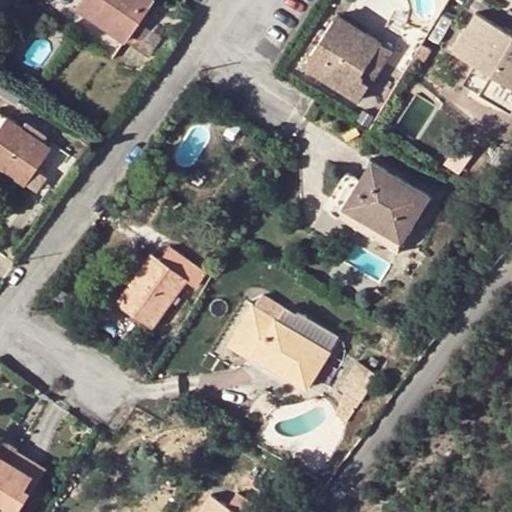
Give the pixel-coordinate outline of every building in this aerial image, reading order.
[(81,0),(77,6),(83,10),(89,0),(81,0)] [(89,0),(83,10),(149,57),(162,39),(137,22),(140,17),(135,14),(144,0),(89,0)] [(152,0),(144,0),(135,14),(140,17),(152,0)] [(478,69),(476,74),(486,81),(489,76),(511,89),(511,36),(476,15),(453,54),(478,69)] [(359,101),(369,86),(359,80),(382,45),(337,16),(305,65),(359,101)] [(423,42),(412,59),(422,65),(432,48),(423,42)] [(359,80),(369,86),(392,52),(382,45),(359,80)] [(486,81),(476,74),(466,89),(511,116),(511,115),(511,89),(489,76),(486,81)] [(0,128),(0,165),(19,179),(34,159),(39,162),(49,147),(7,118),(0,128)] [(23,182),(24,181),(37,191),(48,176),(35,166),(39,162),(34,159),(19,179),(23,182)] [(332,201),(336,204),(401,242),(429,197),(372,163),(360,182),(348,175),(332,201)] [(401,242),(336,204),(331,213),(395,253),(401,242)] [(143,281),(137,277),(118,303),(153,327),(187,280),(196,288),(205,275),(170,249),(161,261),(159,260),(143,281)] [(152,254),(137,277),(143,281),(159,260),(152,254)] [(263,293),(255,304),(279,318),(286,308),(263,293)] [(255,304),(253,303),(229,340),(252,355),(253,356),(287,377),(306,389),(338,338),(297,313),(296,315),(286,308),(279,318),(255,304)] [(252,355),(229,340),(226,345),(284,380),(287,377),(253,356),(252,355)] [(359,360),(340,388),(344,391),(360,403),(379,375),(359,360)] [(360,403),(344,391),(335,413),(346,423),(360,403)] [(228,415),(223,424),(237,433),(242,423),(228,415)] [(11,432),(1,447),(13,455),(20,444),(23,440),(11,432)] [(0,510),(1,509),(4,511),(19,511),(51,463),(20,444),(13,455),(1,447),(0,446),(0,510)] [(246,511),(251,506),(233,494),(225,506),(211,496),(200,511),(246,511)]
